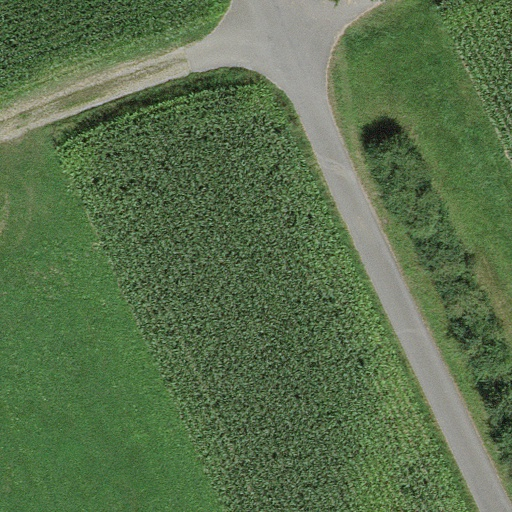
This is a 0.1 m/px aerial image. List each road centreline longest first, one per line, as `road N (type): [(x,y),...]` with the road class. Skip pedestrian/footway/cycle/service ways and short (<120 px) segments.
road 1 (unclassified): [(261,0),(498,511)]
road 2 (track): [(273,27),(0,124)]
